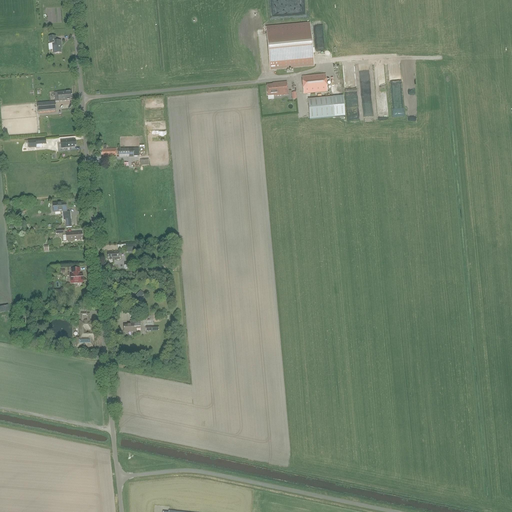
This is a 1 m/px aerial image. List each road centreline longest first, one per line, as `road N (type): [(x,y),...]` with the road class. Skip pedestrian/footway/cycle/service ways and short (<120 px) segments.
road 1 (unclassified): [(119,477),(72,0)]
road 2 (unclassified): [(393,511),(193,470),(119,477)]
